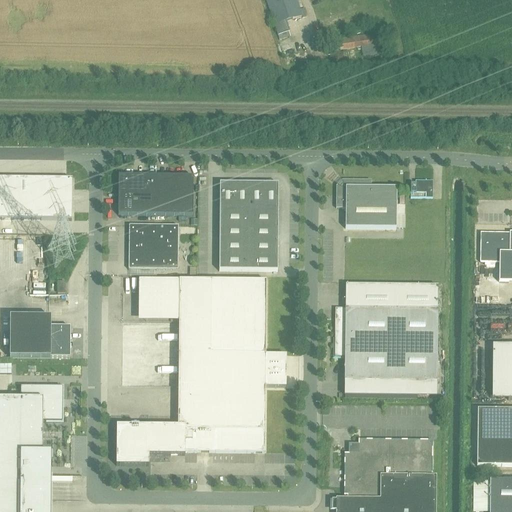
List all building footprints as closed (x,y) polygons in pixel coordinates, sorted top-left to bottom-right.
[(265,0),(275,26),(302,17),(295,0),(265,0)] [(332,41),(334,52),(377,46),(376,34),(332,41)] [(117,216),(192,218),(192,179),(118,177),(117,216)] [(0,179),(0,220),(71,222),(72,181),(0,179)] [(345,230),(396,230),(396,189),(371,189),(371,181),(342,181),(336,187),(336,209),(345,209),(345,230)] [(410,199),(432,199),(433,182),(415,182),(415,186),(410,186),(410,199)] [(219,272),(277,272),(278,185),(219,184),(219,272)] [(128,271),(178,271),(178,227),(129,226),(128,271)] [(498,283),(511,283),(511,234),(480,234),(480,264),(499,264),(498,283)] [(116,467),(149,467),(149,456),(185,457),(185,453),(264,454),(265,389),(286,389),(286,356),(265,356),(266,282),(179,281),(138,281),(137,323),(178,324),(177,427),(116,427),(116,467)] [(344,382),(436,383),(438,287),(345,286),(345,310),(335,309),(334,358),(344,358),(344,382)] [(41,302),(49,301),(48,292),(35,294),(36,299),(41,299),(41,302)] [(51,328),(51,318),(10,318),(9,359),(70,359),(70,329),(51,328)] [(0,511),(50,511),(51,455),(43,455),(43,423),(62,423),(62,389),(20,388),(20,400),(0,400),(0,511)] [(476,467),(511,467),(511,410),(477,411),(476,467)] [(335,511),(435,511),(436,478),(432,478),(432,442),(358,441),(358,445),(355,445),(355,452),(348,452),(348,455),(344,454),(344,496),(349,497),(349,500),(336,500),(335,511)] [(511,511),(511,480),(490,481),(472,480),(472,511),(511,511)]
